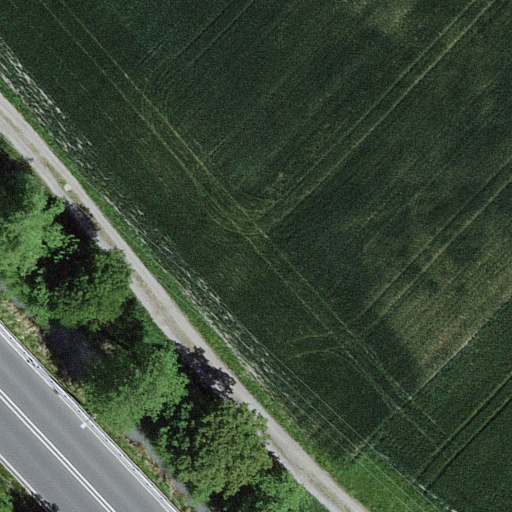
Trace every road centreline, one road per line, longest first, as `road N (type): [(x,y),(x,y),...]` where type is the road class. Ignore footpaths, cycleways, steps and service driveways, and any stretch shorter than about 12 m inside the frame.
road 1 (track): [(0,108),(256,425),(346,511)]
road 2 (motorway): [(0,396),(109,511)]
